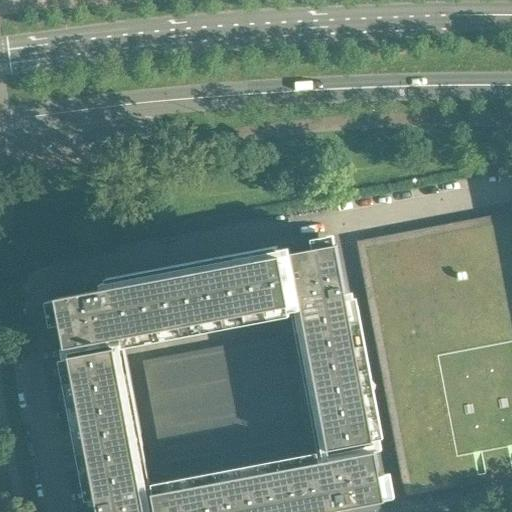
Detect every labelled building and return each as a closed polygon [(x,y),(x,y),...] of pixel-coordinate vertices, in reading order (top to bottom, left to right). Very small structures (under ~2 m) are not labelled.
[(511,211),(356,241),(405,497),(511,477),(511,211)] [(337,245),(291,253),(328,450),(374,442),(337,245)] [(281,255),(57,298),(67,347),(291,305),(281,255)] [(145,511),(115,348),(69,357),(97,511),(145,511)] [(262,473),(152,494),(155,511),(328,511),(385,501),(376,451),(301,466),(262,473)]
